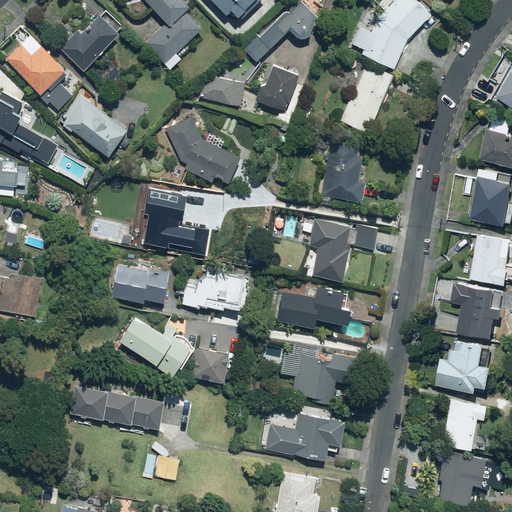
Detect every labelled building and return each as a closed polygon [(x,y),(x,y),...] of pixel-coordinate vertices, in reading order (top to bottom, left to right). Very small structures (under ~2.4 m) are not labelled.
[(184,0),(146,0),(169,23),(189,4),(184,0)] [(212,0),(226,13),(230,8),(236,14),(244,6),(243,5),(248,0),(212,0)] [(259,34),(270,45),(289,27),(297,35),(300,36),(306,35),(311,33),(310,30),(313,21),(316,14),(301,0),(294,0),(289,6),(289,10),(284,9),(259,34)] [(364,48),(362,52),(393,66),(407,36),(431,12),(419,0),(377,0),(369,9),(353,42),(364,48)] [(146,41),(169,67),(181,57),(176,51),(202,26),(187,11),(187,10),(172,25),(170,23),(169,24),(167,22),(146,41)] [(60,47),(83,69),(99,52),(100,53),(103,50),(102,49),(119,31),(99,12),(82,31),(78,28),(60,47)] [(30,34),(7,57),(42,96),(41,97),(47,103),(49,101),(58,109),(73,94),(59,80),(68,71),(65,69),(30,34)] [(366,61),(340,119),(367,131),(393,73),(366,61)] [(257,94),(259,99),(282,108),(286,98),(288,99),(298,73),(273,63),(265,82),(260,85),(257,94)] [(511,71),(498,95),(511,103),(511,71)] [(0,142),(22,154),(24,151),(51,166),(61,147),(18,123),(20,119),(16,117),(23,103),(3,93),(0,98),(0,142)] [(72,128),(108,154),(127,127),(80,93),(66,112),(65,111),(62,114),(64,115),(61,120),(64,122),(63,124),(71,130),(72,128)] [(191,115),(166,127),(177,150),(181,159),(187,162),(185,167),(212,180),(214,175),(228,181),(240,154),(203,138),(191,115)] [(511,118),(494,115),(491,128),(488,128),(482,158),(511,164),(511,132),(510,132),(511,122),(511,118)] [(328,158),(322,194),(361,200),(364,179),(358,178),(363,154),(355,153),(357,143),(332,139),(330,151),(327,151),(326,157),(328,158)] [(0,194),(13,195),(15,184),(25,185),(28,170),(2,168),(2,159),(0,157),(0,194)] [(480,167),(472,218),(506,224),(507,219),(511,220),(511,199),(511,190),(511,180),(511,181),(511,178),(511,174),(500,173),(500,171),(480,167)] [(148,215),(142,244),(205,256),(210,229),(183,224),(189,196),(150,188),(145,214),(148,215)] [(323,219),(313,273),(342,279),(348,247),(345,246),(350,224),(323,219)] [(480,234),(472,277),(496,281),(496,282),(507,283),(510,266),(508,266),(511,242),(511,239),(505,238),(505,236),(489,234),(489,235),(480,234)] [(226,265),(207,263),(206,274),(203,274),(199,276),(198,277),(195,277),(195,282),(191,282),(191,285),(181,283),(179,297),(183,297),(182,303),(196,305),(196,306),(199,307),(199,305),(207,306),(207,304),(223,307),(223,305),(239,307),(239,305),(244,306),(246,294),(247,294),(249,285),(247,285),(249,275),(227,271),(227,270),(226,270),(226,265)] [(116,264),(111,295),(143,301),(144,298),(164,301),(169,269),(149,265),(149,269),(116,264)] [(0,309),(35,315),(43,277),(20,273),(18,279),(0,275),(0,309)] [(493,287),(456,281),(452,300),(464,303),(459,330),(484,335),(493,287)] [(283,290),(277,320),(315,326),(316,317),(347,322),(350,307),(345,306),(347,292),(343,291),(343,290),(307,283),(305,294),(283,290)] [(133,316),(118,338),(152,360),(151,361),(171,374),(190,345),(169,331),(166,335),(143,319),(133,316)] [(442,356),(438,383),(477,389),(478,384),(489,385),(492,365),(482,363),(485,343),(463,339),(463,341),(458,340),(457,347),(452,347),(451,357),(442,356)] [(298,362),(292,392),(312,395),(311,399),(331,402),(335,378),(344,380),(349,354),(329,351),(328,357),(316,355),(318,346),(293,342),(292,351),(282,350),(279,366),(290,368),(291,361),(298,362)] [(229,351),(196,346),(191,375),(224,380),(229,351)] [(75,383),(70,411),(81,413),(81,415),(86,416),(86,414),(109,418),(109,420),(114,421),(114,419),(144,424),(143,426),(148,427),(148,425),(159,427),(164,398),(149,396),(149,394),(139,393),(139,394),(121,391),(122,390),(115,389),(115,390),(95,387),(95,386),(86,384),(86,385),(75,383)] [(451,397),(443,442),(470,447),(476,416),(482,417),(485,403),(451,397)] [(296,427),(271,423),(266,449),(294,454),(294,452),(325,458),(328,441),(340,443),(344,419),(344,418),(330,416),(330,417),(299,412),(296,427)] [(484,455),(444,448),(439,477),(442,478),(438,497),(467,503),(471,481),(479,483),(484,455)] [(180,458),(159,453),(155,475),(176,479),(180,458)] [(488,460),(485,487),(492,488),(493,481),(503,482),(506,462),(488,460)] [(273,508),(271,511),(316,511),(319,491),(313,490),(316,475),(283,470),(276,509),(273,508)]
